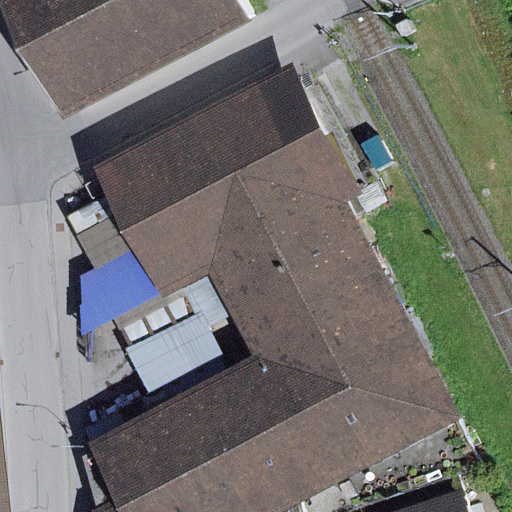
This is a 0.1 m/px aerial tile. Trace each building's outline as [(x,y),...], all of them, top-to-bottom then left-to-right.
[(26,0),(84,108),(257,17),(247,0),(26,0)] [(289,78),(116,170),(154,241),(179,288),(224,264),(345,200),(352,197),(289,78)] [(342,478),(348,475),(459,416),(345,200),(224,264),(275,360),(278,358),(342,478)] [(92,334),(179,288),(154,241),(88,276),(92,334)] [(278,511),(303,499),(342,478),(278,358),(275,360),(110,447),(138,498),(112,511),(278,511)] [(459,416),(348,475),(366,507),(370,504),(461,474),(485,465),(459,416)] [(105,511),(112,511),(138,498),(110,447),(91,458),(105,511)] [(428,511),(469,498),(461,474),(370,504),(372,511),(428,511)] [(428,511),(473,511),(469,498),(428,511)] [(307,511),(303,499),(278,511),(307,511)]
